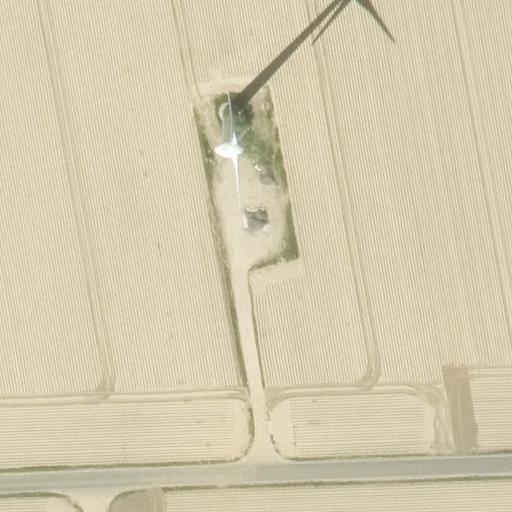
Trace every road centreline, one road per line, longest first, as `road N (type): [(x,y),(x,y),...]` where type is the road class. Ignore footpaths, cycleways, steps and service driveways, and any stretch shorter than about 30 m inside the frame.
road 1 (tertiary): [(511,465),(0,485)]
road 2 (track): [(272,476),(221,201)]
